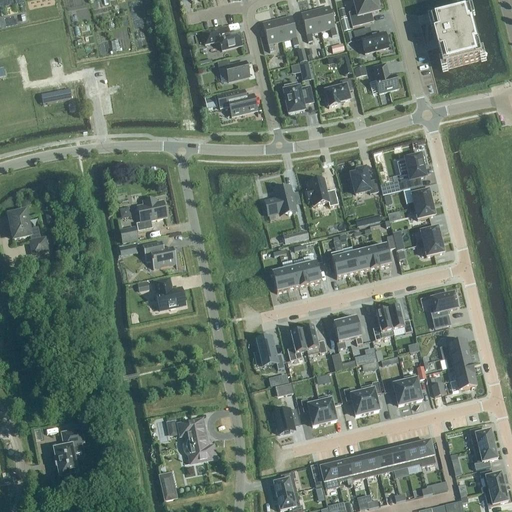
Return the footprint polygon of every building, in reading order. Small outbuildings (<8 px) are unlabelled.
[(351,29),(372,25),(370,16),(377,14),(376,5),(377,5),(375,0),(366,0),(353,3),(355,13),(348,15),(351,29)] [(315,13),(320,34),(329,31),(331,39),(336,38),(329,9),(315,13)] [(310,36),(320,34),(315,13),(301,17),(307,45),(312,44),(310,36)] [(444,71),(483,61),(471,13),(457,16),(452,17),(432,23),(438,46),(444,71)] [(277,23),(282,43),(291,41),(293,48),(298,47),(291,19),(277,23)] [(347,20),(340,22),(343,34),(350,32),(347,20)] [(272,46),(282,43),(277,23),(262,26),(269,54),(274,53),(272,46)] [(36,45),(44,44),(44,42),(47,41),(48,46),(56,44),(53,29),(45,30),(45,32),(42,33),(41,31),(33,33),(36,45)] [(371,38),(369,30),(353,35),(355,43),(361,41),(364,57),(387,51),(383,35),(371,38)] [(219,38),(217,32),(202,35),(205,47),(218,44),(220,45),(222,53),(241,48),(238,34),(219,38)] [(353,44),(350,34),(344,36),(347,46),(353,44)] [(0,59),(13,56),(10,47),(0,48),(0,59)] [(299,65),(306,63),(303,51),(296,53),(299,65)] [(351,76),(346,56),(339,58),(345,78),(351,76)] [(141,71),(139,62),(115,66),(117,76),(141,71)] [(230,69),(228,63),(217,65),(218,71),(225,70),(228,84),(248,79),(245,65),(230,69)] [(303,83),(310,81),(307,66),(299,68),(303,83)] [(388,79),(385,67),(373,70),(376,82),(375,82),(378,96),(398,92),(394,78),(388,79)] [(355,80),(366,78),(363,68),(353,71),(355,80)] [(328,110),(338,108),(338,106),(349,103),(347,94),(353,93),(350,81),(339,84),(341,90),(324,94),(326,100),(324,101),(326,109),(328,108),(328,110)] [(298,90),(296,85),(283,88),(284,93),(283,93),(288,117),(304,113),(302,106),(312,104),(309,89),(299,92),(298,90)] [(70,91),(45,96),(45,97),(46,97),(47,105),(47,106),(71,101),(70,91)] [(245,99),(243,92),(217,99),(220,111),(229,109),(231,120),(257,114),(253,97),(245,99)] [(217,109),(214,99),(204,101),(206,112),(217,109)] [(24,102),(6,106),(9,117),(19,115),(21,121),(28,119),(24,102)] [(427,179),(421,158),(413,160),(413,159),(408,160),(408,161),(406,162),(409,176),(398,179),(401,194),(423,188),(421,181),(427,179)] [(350,178),(355,197),(369,193),(370,196),(379,194),(376,183),(371,184),(368,171),(356,174),(357,176),(350,178)] [(308,192),(304,192),(306,200),(309,199),(311,208),(327,204),(321,181),(306,184),(308,192)] [(273,193),(275,201),(264,203),(267,219),(279,217),(279,220),(297,215),(296,208),(300,207),(298,195),(293,196),(291,188),(273,193)] [(412,206),(406,207),(407,211),(430,206),(427,193),(410,198),(412,206)] [(156,204),(155,201),(143,204),(144,208),(137,209),(140,225),(136,226),(138,234),(152,230),(151,223),(166,220),(162,203),(156,204)] [(430,206),(407,211),(408,216),(414,215),(416,223),(433,218),(430,206)] [(131,219),(129,209),(119,211),(121,221),(131,219)] [(22,214),(20,213),(18,212),(14,213),(12,215),(12,217),(8,217),(13,241),(29,238),(33,256),(47,253),(44,241),(40,242),(38,229),(29,231),(25,214),(22,214)] [(389,224),(401,221),(399,214),(387,216),(389,224)] [(54,225),(52,216),(45,217),(47,227),(54,225)] [(122,245),(137,242),(134,230),(120,233),(122,245)] [(422,242),(416,244),(418,248),(440,243),(437,230),(420,234),(422,242)] [(308,232),(284,237),(286,246),(310,240),(308,232)] [(397,253),(404,251),(400,233),(392,235),(397,253)] [(389,252),(395,251),(392,238),(386,240),(389,252)] [(440,243),(418,248),(419,253),(424,251),(426,260),(443,255),(440,243)] [(120,247),(122,257),(139,254),(138,244),(120,247)] [(163,252),(161,244),(142,248),(145,262),(151,261),(153,271),(175,267),(176,271),(177,271),(173,250),(163,252)] [(379,273),(391,271),(386,250),(375,253),(379,273)] [(368,275),(379,273),(375,253),(363,255),(368,275)] [(399,262),(405,261),(403,253),(397,255),(399,262)] [(363,255),(352,257),(356,278),(368,275),(363,255)] [(352,257),(340,260),(345,280),(356,278),(352,257)] [(340,260),(329,262),(334,283),(345,280),(340,260)] [(320,284),(315,264),(304,267),(309,287),(320,284)] [(304,267),(294,269),(299,290),(309,287),(304,267)] [(294,269),(283,272),(288,292),(299,290),(294,269)] [(288,292),(283,272),(272,274),(277,295),(288,292)] [(171,293),(169,281),(154,284),(157,296),(156,296),(159,313),(168,311),(170,312),(174,311),(176,309),(185,307),(181,291),(171,293)] [(137,286),(139,295),(148,293),(146,284),(137,286)] [(434,311),(432,312),(436,331),(451,327),(448,313),(458,311),(456,306),(459,305),(457,298),(455,298),(454,296),(446,298),(445,296),(437,298),(438,300),(432,301),(434,311)] [(399,309),(387,312),(392,333),(403,330),(405,336),(412,334),(409,322),(403,324),(399,309)] [(378,330),(372,331),(375,343),(382,342),(382,340),(394,338),(392,333),(387,312),(375,315),(378,330)] [(356,320),(344,323),(349,343),(355,342),(357,348),(362,346),(356,320)] [(344,323),(333,325),(338,346),(349,343),(344,323)] [(314,330),(302,333),(306,354),(307,358),(319,356),(319,357),(326,355),(323,343),(317,345),(314,330)] [(293,350),(287,352),(290,364),(301,361),(300,355),(306,354),(302,333),(289,336),(293,350)] [(270,341),(258,344),(263,368),(276,366),(277,372),(283,370),(280,357),(274,359),(270,341)] [(465,344),(447,348),(450,360),(467,356),(465,344)] [(334,374),(343,372),(339,356),(330,358),(334,374)] [(450,360),(445,361),(448,372),(453,371),(470,367),(467,356),(450,360)] [(370,373),(378,371),(376,364),(375,365),(369,366),(370,373)] [(470,367),(453,371),(455,382),(473,378),(470,367)] [(419,382),(426,381),(423,369),(416,371),(419,382)] [(323,386),(330,384),(328,377),(321,378),(323,386)] [(415,377),(403,380),(404,382),(410,406),(421,403),(415,377)] [(473,378),(455,382),(458,394),(476,390),(473,378)] [(404,382),(393,385),(398,408),(410,406),(404,382)] [(290,385),(283,387),(285,397),(293,396),(290,385)] [(372,388),(360,391),(361,395),(362,395),(367,416),(378,413),(375,398),(380,396),(378,385),(371,386),(372,388)] [(434,400),(444,397),(441,386),(431,388),(434,400)] [(354,390),(343,393),(346,405),(352,403),(355,419),(367,416),(362,395),(361,395),(355,397),(354,390)] [(329,398),(318,401),(318,403),(324,426),(336,423),(329,398)] [(307,402),(300,404),(303,415),(309,414),(313,429),(324,426),(318,403),(307,406),(307,402)] [(288,411),(274,414),(279,436),(292,433),(291,428),(298,426),(296,414),(289,416),(288,411)] [(91,421),(81,423),(83,433),(94,431),(91,421)] [(199,424),(199,423),(178,427),(181,438),(185,437),(186,443),(185,447),(185,451),(186,455),(189,458),(191,465),(215,461),(213,449),(208,449),(208,448),(207,446),(206,445),(202,423),(199,424)] [(480,430),(470,433),(474,452),(477,452),(494,447),(490,432),(481,435),(480,430)] [(65,450),(54,452),(57,462),(56,463),(57,468),(58,468),(60,479),(66,477),(67,483),(78,481),(77,475),(74,461),(83,459),(82,452),(80,444),(82,444),(80,432),(62,436),(65,450)] [(430,444),(415,447),(419,463),(420,467),(421,469),(435,466),(434,459),(430,444)] [(415,447),(402,451),(406,466),(407,470),(420,467),(419,463),(415,447)] [(477,452),(474,452),(478,467),(475,467),(476,474),(491,470),(490,464),(498,462),(494,447),(477,452)] [(402,451),(388,454),(392,469),(393,474),(407,470),(406,466),(402,451)] [(388,454),(375,457),(378,472),(379,477),(393,474),(392,469),(388,454)] [(375,457),(361,460),(365,476),(366,480),(379,477),(378,472),(375,457)] [(361,460),(347,464),(351,479),(352,484),(366,480),(365,476),(361,460)] [(347,464),(334,467),(337,482),(338,484),(346,482),(347,487),(353,486),(352,484),(351,479),(347,464)] [(334,467),(319,470),(323,486),(325,492),(339,489),(338,484),(337,482),(334,467)] [(491,474),(479,476),(480,481),(482,480),(484,489),(480,490),(482,496),(484,495),(505,490),(501,475),(491,477),(491,474)] [(282,484),(273,486),(277,500),(296,495),(293,481),(294,481),(293,475),(280,478),(282,484)] [(320,480),(313,481),(314,485),(315,490),(322,488),(320,484),(320,480)] [(505,490),(484,495),(488,510),(508,505),(505,490)] [(296,495),(277,500),(277,501),(279,511),(302,511),(301,508),(299,509),(296,495)]
